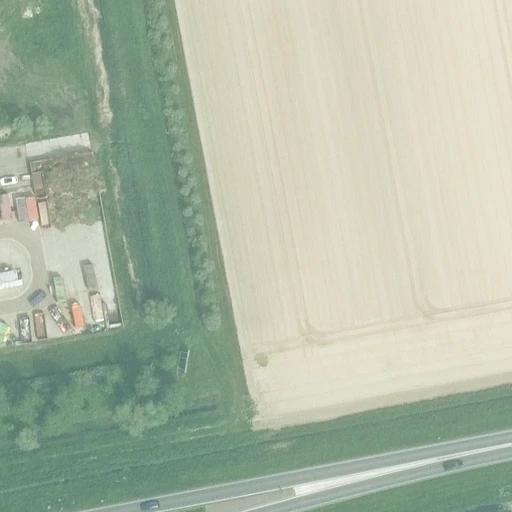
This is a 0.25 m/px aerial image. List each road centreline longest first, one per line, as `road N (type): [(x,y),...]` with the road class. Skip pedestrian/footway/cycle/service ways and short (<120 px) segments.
road 1 (trunk): [(511,444),(126,511)]
road 2 (trunk): [(270,511),(511,446)]
